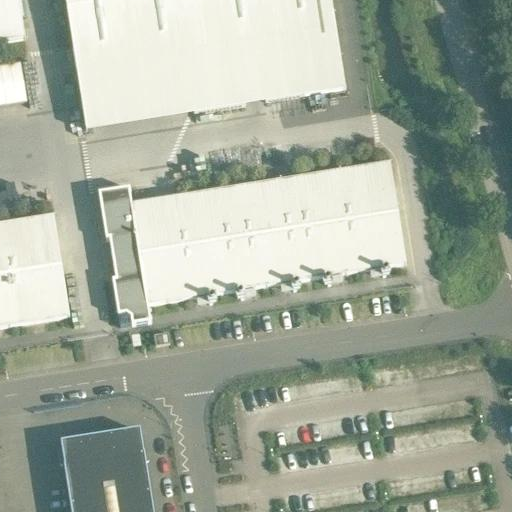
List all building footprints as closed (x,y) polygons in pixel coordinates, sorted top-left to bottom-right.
[(17,0),(0,0),(0,45),(24,42),(17,0)] [(329,0),(63,0),(85,133),(344,91),(329,0)] [(23,68),(0,71),(0,111),(29,107),(23,68)] [(389,167),(131,208),(147,308),(405,267),(389,167)] [(129,191),(98,196),(105,243),(109,243),(115,282),(111,283),(117,318),(125,317),(130,320),(131,328),(151,325),(150,321),(149,321),(147,308),(131,208),(129,195),(130,195),(129,191)] [(53,220),(0,228),(0,330),(69,320),(53,220)] [(167,336),(153,338),(155,349),(169,347),(167,336)] [(139,433),(60,446),(63,469),(69,511),(151,511),(143,457),(139,433)]
